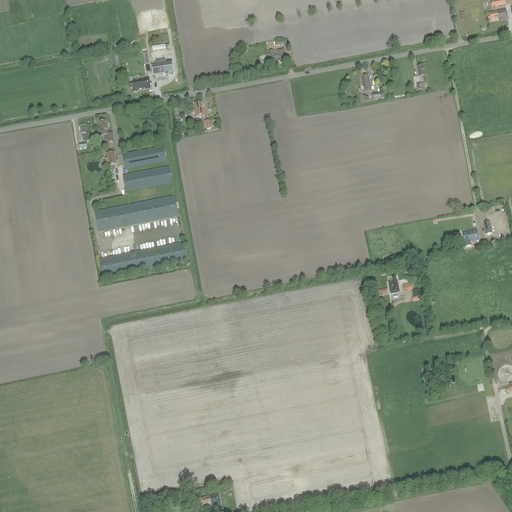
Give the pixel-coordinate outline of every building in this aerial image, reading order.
[(496,11),(496,12),(489,13),(490,21),(498,20),(498,21),(507,20),(505,9),(496,11)] [(280,63),(286,62),(284,49),(276,50),(277,55),(276,55),(275,50),(268,52),(270,61),(276,61),(276,59),(278,58),(278,61),(280,61),(280,63)] [(168,72),(173,71),(172,62),(151,65),(152,75),(164,73),(165,77),(169,76),(168,72)] [(424,82),(421,83),(420,83),(417,84),(418,88),(419,89),(422,88),(425,88),(425,86),(426,86),(427,86),(426,81),(427,81),(425,76),(424,68),(423,68),(422,66),(418,66),(418,69),(417,70),(419,77),(422,76),(422,78),(423,78),(424,82)] [(371,92),(370,84),(369,78),(368,78),(367,76),(363,76),(363,78),(362,79),(363,84),(362,84),(362,88),(363,88),(364,93),(371,92)] [(133,83),(130,83),(130,89),(133,89),(133,93),(137,93),(137,91),(150,89),(150,88),(148,77),(133,80),(133,83)] [(194,110),(195,118),(204,116),(203,109),(202,109),(201,102),(194,104),(195,109),(194,110)] [(213,126),(212,120),(204,122),(205,129),(211,128),(211,127),(213,126)] [(113,133),(108,134),(107,125),(106,125),(105,121),(99,122),(100,128),(99,128),(100,136),(103,136),(104,140),(106,141),(109,141),(109,143),(114,142),(113,133)] [(89,138),(90,138),(89,133),(86,134),(85,126),(80,126),(81,134),(82,134),(82,139),(84,138),(84,141),(90,141),(89,138)] [(125,168),(166,160),(163,147),(122,155),(125,168)] [(116,164),(114,152),(107,153),(109,165),(116,164)] [(126,191),(172,183),(169,167),(123,176),(126,191)] [(175,203),(173,196),(96,211),(100,231),(177,216),(176,209),(179,208),(178,202),(175,203)] [(492,233),(489,222),(483,223),(485,235),(492,233)] [(465,247),(471,246),(470,242),(479,240),(477,228),(466,230),(467,231),(462,232),(464,243),(465,247)] [(103,278),(187,261),(183,243),(99,260),(103,278)] [(390,294),(399,292),(397,281),(396,281),(395,277),(392,277),(393,282),(388,283),(390,294)] [(410,283),(402,284),(404,292),(412,290),(411,285),(410,285),(410,283)] [(386,289),(378,291),(379,297),(387,295),(386,289)] [(221,506),(219,494),(205,496),(206,498),(200,499),(202,508),(211,506),(211,508),(221,506)]
